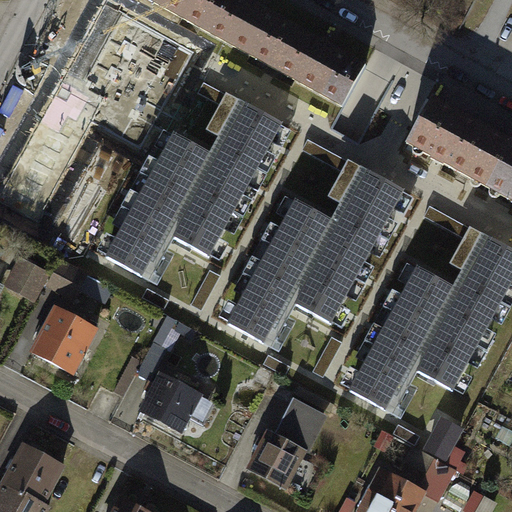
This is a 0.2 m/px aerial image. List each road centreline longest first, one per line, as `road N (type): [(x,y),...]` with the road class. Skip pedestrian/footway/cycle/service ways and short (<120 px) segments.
road 1 (residential): [(0,382),(236,511)]
road 2 (residential): [(328,0),(511,101)]
